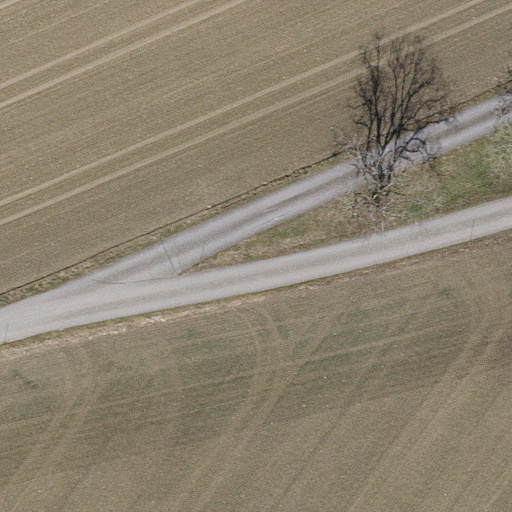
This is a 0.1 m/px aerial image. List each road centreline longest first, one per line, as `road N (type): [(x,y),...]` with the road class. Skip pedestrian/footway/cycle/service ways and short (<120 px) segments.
road 1 (unclassified): [(0,298),(144,249),(252,264),(419,256),(511,235)]
road 2 (track): [(511,85),(144,249)]
